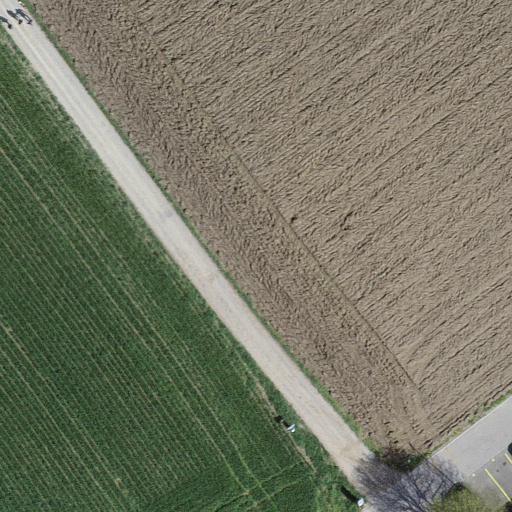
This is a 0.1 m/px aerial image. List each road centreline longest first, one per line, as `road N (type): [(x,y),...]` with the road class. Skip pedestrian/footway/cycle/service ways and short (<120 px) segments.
road 1 (track): [(286,369),(0,9)]
road 2 (residential): [(384,505),(286,369)]
road 3 (residential): [(511,411),(384,505)]
